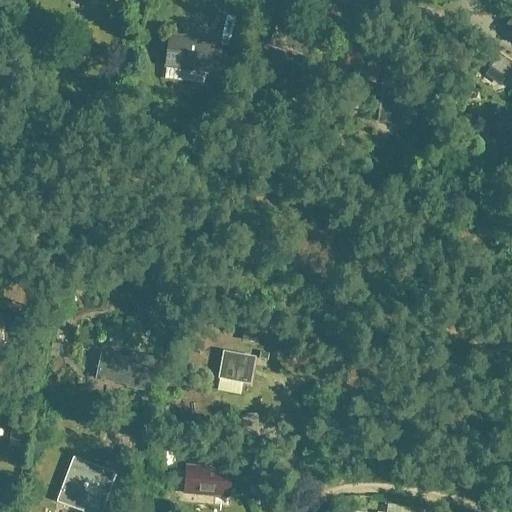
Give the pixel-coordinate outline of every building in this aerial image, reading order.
[(278,41),(307,51),(315,26),(286,16),(278,41)] [(212,42),(200,40),(170,36),(166,62),(209,68),(212,42)] [(409,125),(410,116),(416,116),(417,108),(411,108),(412,99),(382,96),(379,121),(409,125)] [(489,132),(511,139),(511,112),(498,108),(489,132)] [(96,378),(126,384),(125,387),(149,392),(156,357),(132,352),(131,359),(101,353),(96,378)] [(219,378),(249,384),(254,359),(224,353),(219,378)] [(258,415),(238,415),(238,433),(258,433),(258,415)] [(74,458),(58,501),(87,511),(100,511),(115,474),(74,458)] [(184,493),(215,495),(228,496),(229,481),(230,471),(186,468),(184,493)]
